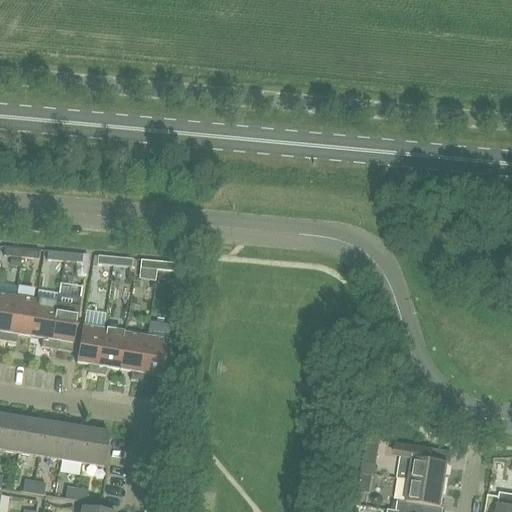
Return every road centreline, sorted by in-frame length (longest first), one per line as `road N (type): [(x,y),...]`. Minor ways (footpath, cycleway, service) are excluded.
road 1 (tertiary): [(0,208),(355,247),(392,294),(418,376),(434,400),(479,421),(511,421)]
road 2 (primary): [(511,165),(0,115)]
road 3 (unclassified): [(511,122),(0,77)]
road 4 (residential): [(146,428),(135,415),(0,393)]
